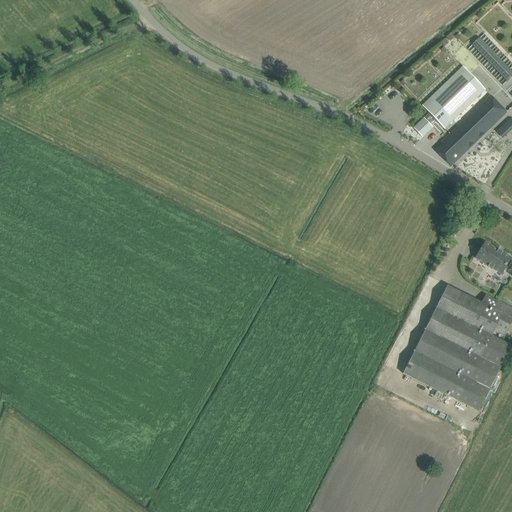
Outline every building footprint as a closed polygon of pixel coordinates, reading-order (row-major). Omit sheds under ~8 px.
[(455,36),(450,32),(439,43),(443,48),(455,36)] [(507,81),(511,76),(511,71),(479,38),(472,45),(507,81)] [(444,129),(452,122),(485,90),(462,67),(422,106),(444,129)] [(453,121),(456,124),(488,94),(485,90),(453,121)] [(490,95),(448,136),(441,143),(442,145),(436,151),(451,166),(458,159),(506,113),(490,95)] [(503,139),(511,130),(511,119),(510,117),(495,131),(503,139)] [(413,128),(422,137),(432,128),(424,118),(413,128)] [(502,252),(502,253),(498,250),(499,250),(498,250),(485,242),(475,259),(501,274),(511,258),(502,253),(502,252)] [(447,286),(403,374),(444,394),(459,402),(479,412),(511,345),(492,336),(494,332),(504,337),(511,321),(511,308),(497,301),(493,309),(447,286)]
